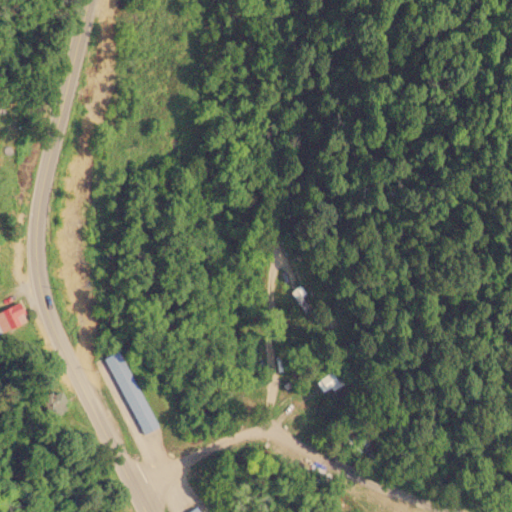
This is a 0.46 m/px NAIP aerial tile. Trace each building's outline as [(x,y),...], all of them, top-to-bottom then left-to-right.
[(306,299),(305,287),(292,288),(294,310),(327,307),(326,297),(306,299)] [(157,425),(117,350),(102,358),(142,433),(157,425)] [(316,380),(323,391),(335,383),(328,373),(316,380)] [(63,411),(61,391),(42,393),(43,413),(63,411)] [(359,454),(366,444),(346,430),(339,440),(359,454)]
